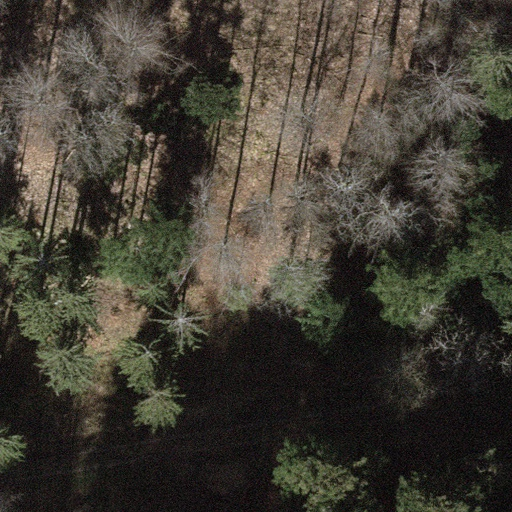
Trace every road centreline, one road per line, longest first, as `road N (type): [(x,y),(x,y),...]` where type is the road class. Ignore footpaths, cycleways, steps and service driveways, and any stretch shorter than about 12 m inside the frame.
road 1 (track): [(0,471),(511,393)]
road 2 (track): [(0,78),(161,0)]
